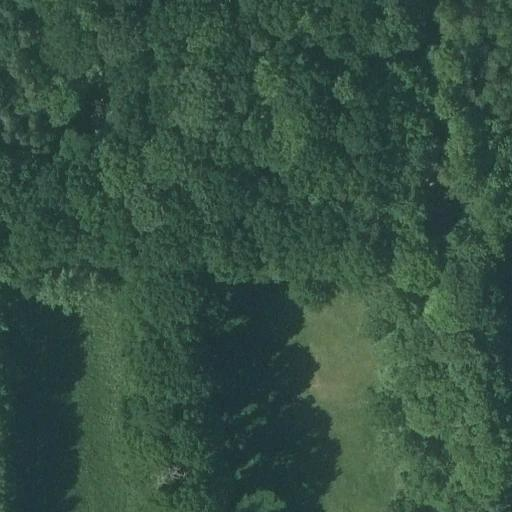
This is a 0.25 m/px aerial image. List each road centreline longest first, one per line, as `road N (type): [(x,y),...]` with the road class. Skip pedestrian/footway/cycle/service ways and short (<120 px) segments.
road 1 (track): [(419,0),(452,511)]
road 2 (track): [(0,199),(435,218)]
